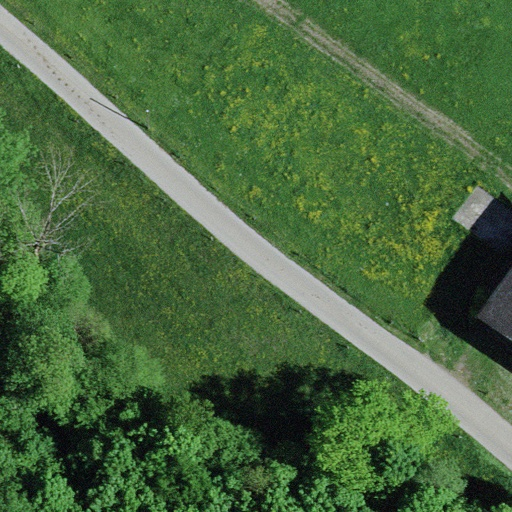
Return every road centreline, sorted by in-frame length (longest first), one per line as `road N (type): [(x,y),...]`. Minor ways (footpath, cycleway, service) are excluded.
road 1 (track): [(0,29),(409,370),(511,441)]
road 2 (track): [(511,173),(273,0)]
